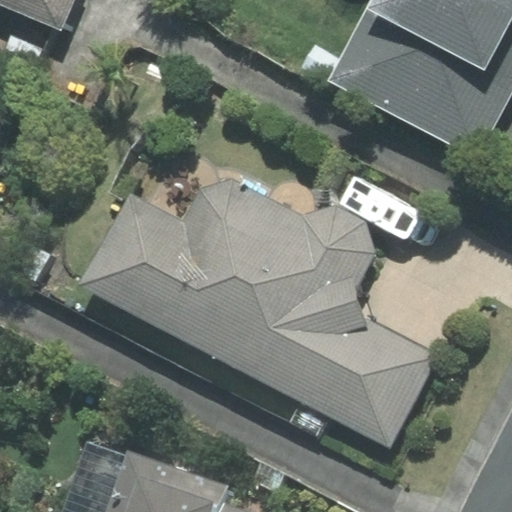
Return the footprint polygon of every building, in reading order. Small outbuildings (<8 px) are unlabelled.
[(9,0),(88,33),(102,0),(9,0)] [(511,0),(413,0),(411,4),(402,0),(396,0),(353,84),(498,159),(511,131),(511,0)] [(0,102),(0,191),(28,112),(0,102)] [(404,449),(453,360),(392,327),(406,300),(380,286),(389,261),(390,257),(391,254),(391,250),(391,247),(391,243),(390,240),(389,237),(388,233),(387,230),(385,227),(384,224),(381,221),(379,219),(377,216),(374,214),(371,212),(368,210),(365,209),(361,208),(358,207),(355,206),(351,206),(348,206),(344,206),(341,207),(337,208),(334,209),(331,210),(328,212),(325,214),(322,216),(320,219),(317,221),(315,224),(217,170),(189,221),(148,199),(102,284),(404,449)] [(251,488),(152,453),(130,511),(266,511),(250,506),(252,500),(247,498),(251,488)]
